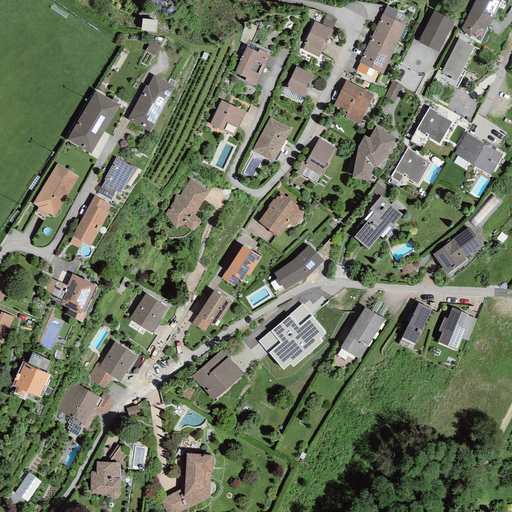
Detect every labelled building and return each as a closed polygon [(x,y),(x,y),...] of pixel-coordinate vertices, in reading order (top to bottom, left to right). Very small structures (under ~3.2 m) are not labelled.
[(469,37),(479,28),(483,28),(485,28),(486,27),(488,26),(490,24),(491,22),(493,20),(493,18),(494,15),(500,0),(475,0),(462,28),(469,37)] [(394,19),(398,11),(387,5),(383,13),(394,19)] [(434,11),(418,41),(439,52),(454,21),(434,11)] [(383,13),(374,31),(399,42),(407,25),(394,19),(383,13)] [(332,29),(337,19),(327,14),(322,24),(332,29)] [(156,32),(157,20),(142,18),(141,30),(156,32)] [(305,44),(303,49),(319,57),(322,52),(323,53),(333,30),(332,29),(322,24),(315,21),(304,44),(305,44)] [(391,58),(399,42),(374,31),(367,46),(391,58)] [(146,51),(155,56),(162,44),(152,39),(146,51)] [(458,39),(442,72),(451,77),(450,79),(456,82),(474,47),(458,39)] [(382,74),(391,58),(367,46),(359,63),(360,63),(369,68),(382,74)] [(258,52),(247,47),(235,72),(246,78),(245,80),(256,86),(270,55),(259,49),(258,52)] [(356,70),(366,75),(369,68),(360,63),(356,70)] [(296,66),(285,88),(303,97),(304,97),(314,75),(296,66)] [(146,85),(128,119),(150,132),(174,87),(154,75),(147,86),(146,85)] [(103,91),(109,81),(105,78),(98,88),(103,91)] [(374,95),(345,81),(334,105),(347,112),(345,117),(359,124),(374,95)] [(393,81),(385,97),(394,102),(402,86),(393,81)] [(282,94),(300,103),(303,97),(285,88),(282,94)] [(95,91),(67,140),(91,154),(120,105),(117,103),(112,100),(95,91)] [(245,112),(221,100),(209,124),(234,136),(245,112)] [(429,108),(416,130),(439,144),(453,122),(429,108)] [(270,117),(252,151),(273,162),(292,129),(270,117)] [(358,147),(351,178),(370,181),(373,167),(377,167),(390,153),(398,140),(376,127),(369,138),(364,135),(358,147)] [(503,155),(466,133),(454,153),(490,175),(503,155)] [(302,161),(295,172),(315,183),(320,175),(321,176),(337,150),(319,138),(305,163),(302,161)] [(407,148),(388,182),(396,187),(403,176),(417,184),(430,162),(415,154),(416,153),(407,148)] [(116,191),(120,194),(138,168),(131,165),(130,166),(116,158),(104,179),(105,180),(101,188),(114,195),(116,191)] [(55,216),(79,177),(57,164),(33,203),(38,207),(37,208),(38,208),(36,211),(35,210),(33,214),(44,220),(48,214),(49,214),(49,213),(55,216)] [(199,220),(195,215),(209,191),(190,179),(180,195),(175,194),(173,201),(165,214),(176,229),(184,225),(189,229),(191,230),(193,231),(194,230),(195,230),(199,224),(200,223),(200,222),(200,221),(199,220)] [(381,196),(388,187),(381,181),(372,191),(377,195),(378,194),(381,196)] [(98,193),(111,200),(114,195),(101,188),(98,193)] [(269,207),(258,221),(270,230),(270,231),(273,233),(273,232),(279,236),(289,223),(294,227),(306,211),(297,204),(299,202),(288,194),(286,197),(280,192),(274,200),(273,199),(268,206),(269,207)] [(111,205),(94,196),(72,236),(73,237),(82,242),(90,246),(108,213),(107,212),(111,205)] [(374,213),(354,237),(368,250),(388,226),(391,228),(402,215),(400,213),(391,205),(381,196),(369,210),(374,213)] [(400,213),(405,207),(396,199),(391,205),(400,213)] [(451,240),(432,254),(447,274),(466,260),(465,258),(482,245),(469,227),(451,240)] [(69,243),(78,248),(82,242),(73,237),(69,243)] [(292,260),(274,274),(277,279),(282,287),(284,290),(307,277),(324,261),(308,245),(292,260)] [(243,246),(226,271),(239,279),(243,281),(247,275),(249,276),(261,257),(243,246)] [(134,276),(138,270),(132,266),(128,272),(134,276)] [(234,286),(239,279),(226,271),(221,278),(234,286)] [(67,315),(82,322),(85,314),(84,313),(96,288),(94,285),(72,274),(67,286),(57,281),(51,294),(49,297),(61,303),(60,304),(69,309),(67,315)] [(43,291),(51,294),(57,281),(50,277),(43,291)] [(0,300),(2,302),(11,283),(0,278),(0,300)] [(270,283),(275,291),(282,287),(277,279),(270,283)] [(213,291),(197,316),(209,324),(213,326),(218,320),(220,321),(232,303),(213,291)] [(146,293),(129,319),(151,333),(167,307),(146,293)] [(419,303),(401,339),(414,346),(432,310),(419,303)] [(291,363),(294,367),(322,342),(319,339),(326,334),(311,316),(312,315),(302,304),(289,315),(290,315),(258,341),(268,353),(269,353),(283,370),(291,363)] [(365,307),(340,348),(359,359),(384,319),(365,307)] [(469,314),(452,307),(447,319),(444,318),(439,331),(442,332),(438,342),(457,349),(461,338),(466,327),(464,327),(468,316),(469,314)] [(0,342),(2,344),(14,318),(1,312),(0,313),(0,342)] [(205,332),(209,324),(197,316),(196,316),(192,323),(205,332)] [(468,341),(477,319),(468,316),(464,327),(466,327),(461,338),(468,341)] [(398,344),(411,351),(414,346),(401,339),(398,344)] [(97,363),(87,378),(104,389),(112,377),(120,382),(136,356),(115,342),(100,364),(97,363)] [(191,376),(200,386),(201,386),(213,400),(243,375),(222,349),(191,376)] [(47,372),(52,362),(33,353),(27,364),(47,372)] [(23,362),(12,386),(16,388),(13,395),(26,400),(29,395),(41,400),(52,375),(47,372),(27,364),(23,362)] [(83,428),(88,430),(96,415),(100,409),(99,408),(103,399),(100,398),(72,381),(56,409),(60,411),(65,414),(71,418),(82,424),(80,427),(83,428)] [(189,400),(194,390),(186,386),(181,396),(189,400)] [(110,410),(115,402),(105,392),(100,398),(103,399),(99,408),(100,409),(96,415),(100,417),(102,414),(103,414),(105,414),(108,413),(110,410)] [(138,405),(126,408),(129,418),(141,414),(138,405)] [(77,437),(83,428),(80,427),(82,424),(71,418),(67,423),(70,424),(67,428),(70,430),(69,432),(77,437)] [(129,452),(118,444),(105,462),(119,463),(122,461),(129,452)] [(145,463),(145,447),(135,447),(135,463),(145,463)] [(184,488),(160,500),(165,511),(179,511),(210,498),(211,472),(212,472),(213,455),(186,453),(184,488)] [(90,472),(90,493),(108,495),(108,496),(109,497),(111,499),(114,499),(117,499),(119,497),(120,496),(121,493),(119,463),(105,462),(97,462),(96,472),(90,472)] [(27,502),(41,482),(29,473),(15,493),(11,491),(5,499),(19,510),(26,501),(27,502)]
